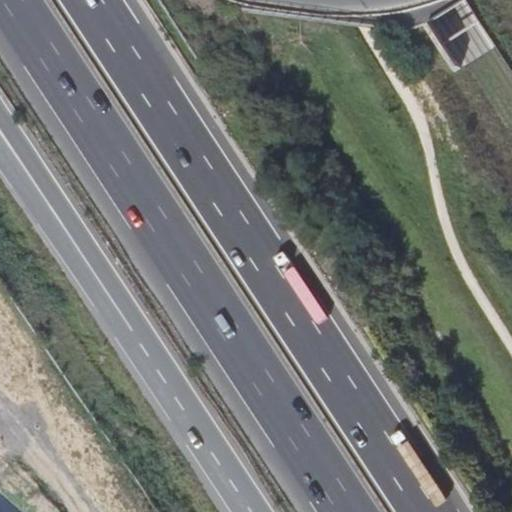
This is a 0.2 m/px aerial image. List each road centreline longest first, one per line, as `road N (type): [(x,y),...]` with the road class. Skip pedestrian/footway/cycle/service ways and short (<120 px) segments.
road 1 (motorway): [(419,511),(82,0)]
road 2 (motorway): [(19,0),(354,511)]
road 3 (motorway): [(0,115),(256,511)]
road 4 (motorway): [(0,150),(247,511)]
